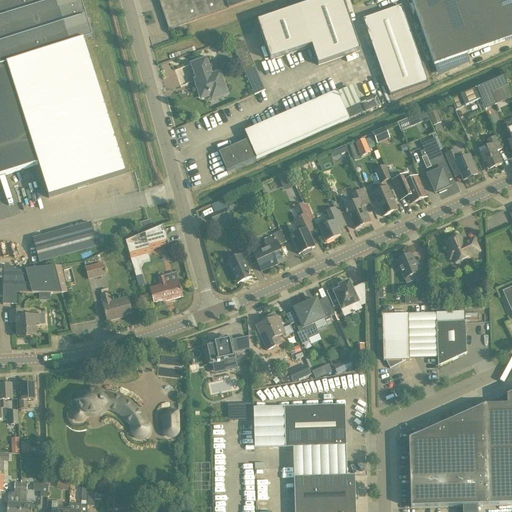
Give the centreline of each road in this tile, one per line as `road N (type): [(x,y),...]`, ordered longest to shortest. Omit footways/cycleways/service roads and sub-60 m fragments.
road 1 (tertiary): [(212,313),(511,181)]
road 2 (unclassified): [(212,313),(127,0)]
road 3 (unclassified): [(384,511),(386,424),(511,365)]
road 4 (tertiary): [(0,361),(82,353),(212,313)]
